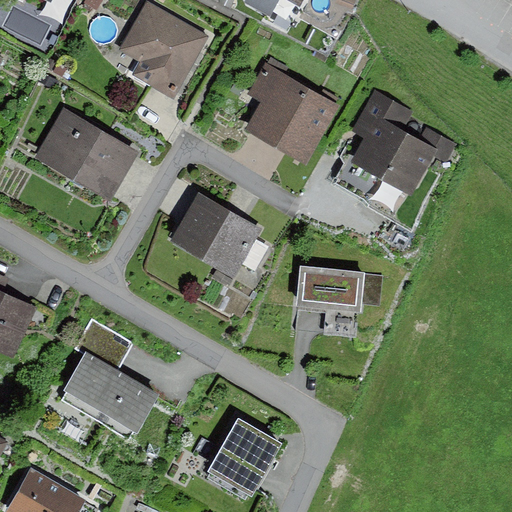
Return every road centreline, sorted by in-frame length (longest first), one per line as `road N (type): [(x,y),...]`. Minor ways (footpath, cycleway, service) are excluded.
road 1 (residential): [(297,511),(333,433),(97,296)]
road 2 (residential): [(97,296),(192,137),(293,203)]
